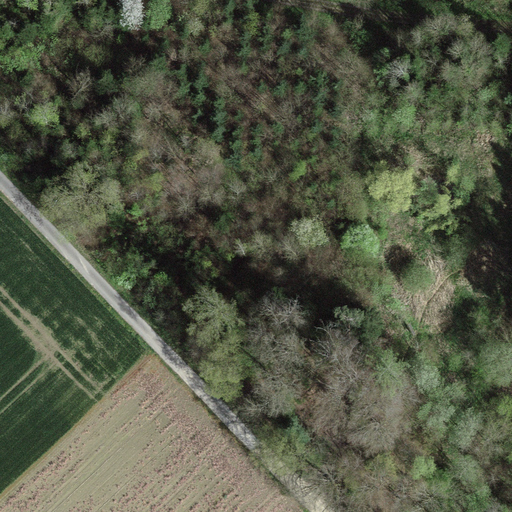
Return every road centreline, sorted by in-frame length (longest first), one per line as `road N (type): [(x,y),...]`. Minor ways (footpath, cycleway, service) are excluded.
road 1 (track): [(0,181),(318,511)]
road 2 (track): [(257,0),(511,32)]
